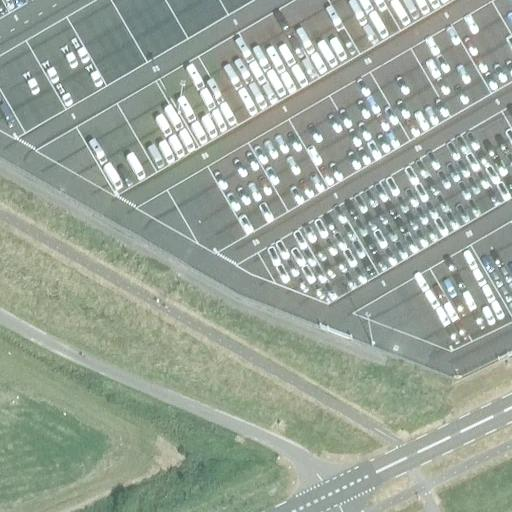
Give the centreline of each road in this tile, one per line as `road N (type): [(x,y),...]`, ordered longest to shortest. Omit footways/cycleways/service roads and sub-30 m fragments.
road 1 (unclassified): [(330,496),(293,454),(0,318)]
road 2 (secondary): [(330,496),(511,411)]
